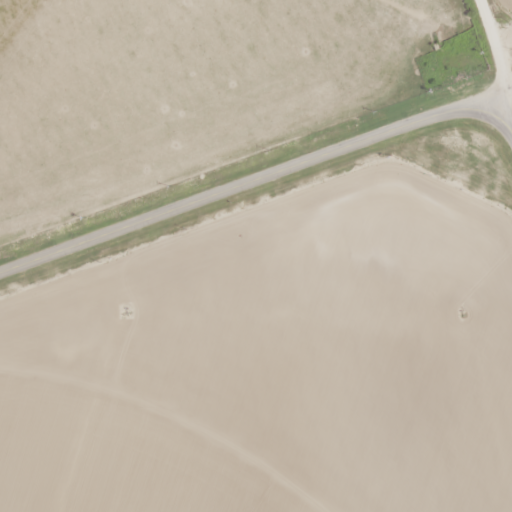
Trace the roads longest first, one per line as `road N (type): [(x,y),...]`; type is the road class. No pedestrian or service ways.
road 1 (tertiary): [(0,271),(435,115),(471,107),(511,124)]
road 2 (track): [(495,114),(507,73),(480,0)]
